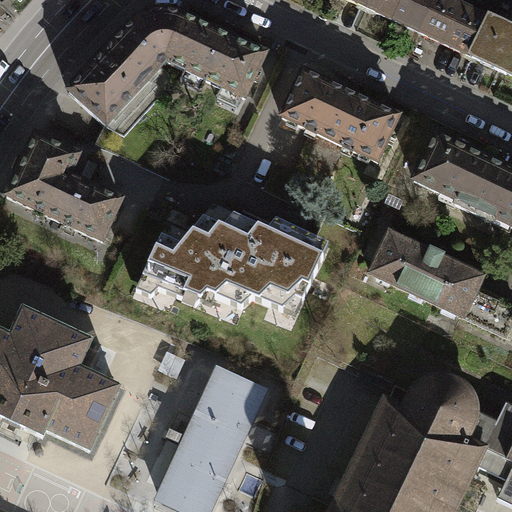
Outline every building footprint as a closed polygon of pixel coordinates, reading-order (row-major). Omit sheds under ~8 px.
[(348,0),(366,8),(369,0),(348,0)] [(402,0),(369,0),(366,8),(392,21),(402,0)] [(435,0),(402,0),(392,21),(419,34),(435,0)] [(492,18),(452,0),(435,0),(419,34),(474,59),(492,18)] [(176,42),(182,16),(170,13),(157,13),(146,16),(138,21),(69,94),(105,126),(115,132),(157,86),(150,81),(166,63),(176,42)] [(176,42),(166,63),(245,100),(267,56),(182,16),(176,42)] [(474,59),(498,70),(511,41),(511,27),(492,18),(474,59)] [(511,41),(498,70),(511,76),(511,41)] [(342,147),(377,163),(399,118),(304,74),(283,120),(314,134),(342,147)] [(342,147),(314,134),(295,173),(304,177),(324,187),(342,147)] [(31,135),(4,198),(107,243),(125,201),(73,178),(82,157),(31,135)] [(413,185),(511,229),(511,173),(434,138),(413,185)] [(304,177),(295,173),(279,166),(268,190),(293,201),(304,177)] [(239,310),(249,299),(279,312),(292,300),(299,302),(319,258),(305,250),(311,240),(273,223),(264,232),(230,217),(220,229),(199,220),(177,248),(158,238),(134,293),(148,299),(156,292),(193,306),(205,296),(239,310)] [(369,274),(464,317),(476,291),(483,276),(388,233),(369,274)] [(511,327),(511,307),(476,291),(464,317),(507,338),(511,327)] [(120,391),(78,372),(91,345),(24,314),(12,341),(0,335),(0,418),(43,439),(46,433),(90,453),(120,391)] [(222,372),(161,504),(177,511),(206,511),(262,391),(222,372)] [(332,511),(453,511),(477,464),(484,449),(468,442),(475,427),(477,414),(475,401),(469,390),(462,384),(454,380),(447,377),(440,377),(432,377),(425,381),(418,385),(411,392),(395,384),(332,511)] [(511,407),(505,404),(496,422),(477,414),(475,427),(468,442),(484,449),(477,464),(506,479),(498,500),(511,506),(511,407)]
